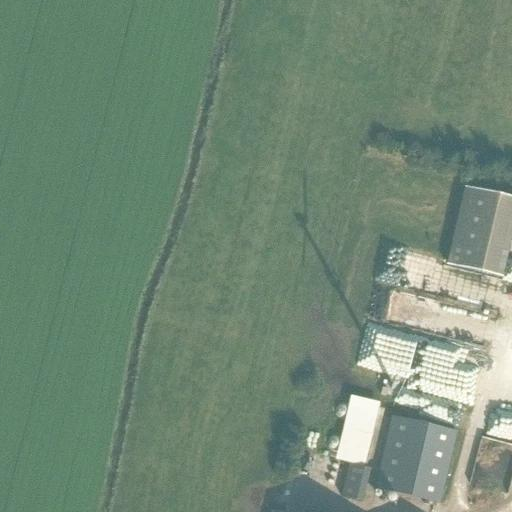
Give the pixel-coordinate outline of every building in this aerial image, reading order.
[(511,231),(511,199),(465,188),(446,266),(501,279),(511,231)] [(375,318),(444,329),(449,297),(380,286),(375,318)] [(352,395),(338,459),(367,465),(382,402),(352,395)] [(375,489),(439,505),(455,436),(392,419),(375,489)] [(342,496),(364,501),(371,468),(349,463),(342,496)]
